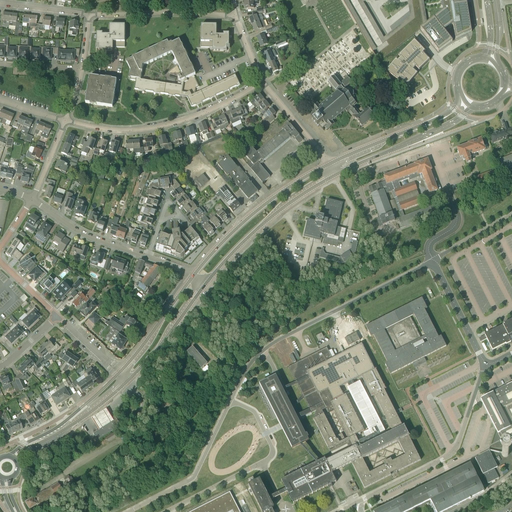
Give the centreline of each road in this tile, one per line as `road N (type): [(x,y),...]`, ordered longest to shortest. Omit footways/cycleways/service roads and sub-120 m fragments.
road 1 (residential): [(65,120),(152,127),(197,115),(261,82)]
road 2 (secondary): [(328,163),(254,212),(192,272)]
road 3 (secondary): [(206,283),(248,236),(334,175)]
road 4 (secondary): [(334,175),(476,108)]
road 5 (secondary): [(458,94),(450,111),(328,163)]
road 6 (residential): [(235,16),(88,14)]
road 7 (secondary): [(16,461),(126,380)]
road 8 (residential): [(146,255),(83,234),(32,200)]
road 9 (secondary): [(126,380),(206,283)]
road 10 (secondary): [(192,272),(119,373)]
